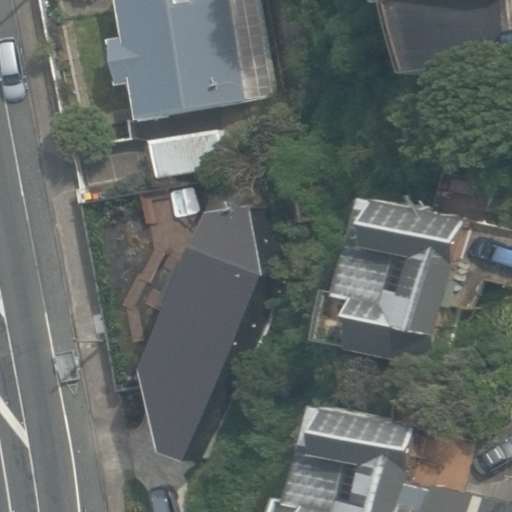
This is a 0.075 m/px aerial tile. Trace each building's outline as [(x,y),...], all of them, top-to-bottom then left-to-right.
[(145,82),(151,119),(257,101),(240,0),(131,0),(138,39),(125,41),(132,84),(145,82)] [(444,74),(511,64),(511,19),(509,0),(413,0),(414,8),(434,5),(444,74)] [(160,140),(166,178),(234,167),(228,129),(160,140)] [(207,307),(217,355),(263,346),(254,298),(281,293),(274,258),(287,256),(282,231),(269,233),(259,180),(163,199),(185,311),(207,307)] [(342,339),(446,368),(463,306),(468,308),(476,280),(471,279),(475,264),(473,263),(485,220),(397,196),(371,294),(355,290),(342,339)] [(133,342),(140,389),(182,382),(175,335),(133,342)] [(424,511),(511,511),(511,492),(417,469),(430,416),(341,393),(317,492),(333,496),(328,511),(404,511),(406,505),(425,511),(424,511)]
